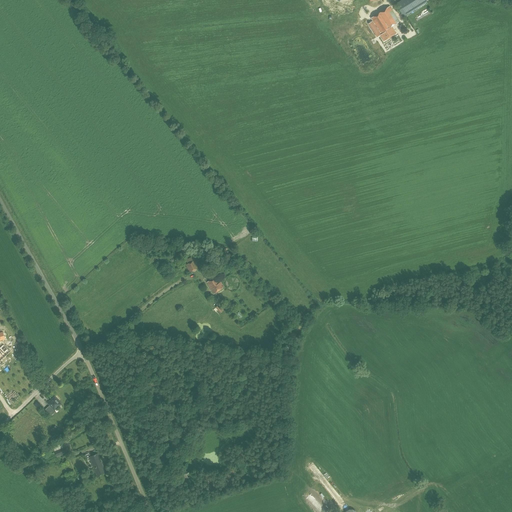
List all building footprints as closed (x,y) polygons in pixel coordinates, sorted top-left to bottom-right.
[(425,0),(403,0),(396,5),(404,17),(427,2),(425,0)] [(381,35),(384,41),(396,33),(392,26),(400,22),(390,6),(370,19),(381,35)] [(190,272),(199,268),(195,260),(186,264),(190,272)] [(214,294),(224,288),(221,282),(219,283),(216,277),(207,282),(214,294)] [(2,341),(0,342),(0,356),(9,348),(2,341)] [(16,372),(13,374),(14,376),(12,378),(15,381),(16,380),(21,387),(26,384),(16,372)] [(46,409),(45,410),(48,413),(49,412),(52,415),(55,411),(54,410),(61,403),(55,397),(48,403),(50,405),(46,409)] [(38,409),(43,403),(40,401),(35,407),(38,409)] [(61,455),(66,453),(61,443),(53,447),(57,458),(61,456),(61,455)] [(90,457),(97,475),(105,472),(98,453),(90,456),(89,453),(85,455),(86,459),(90,457)]
